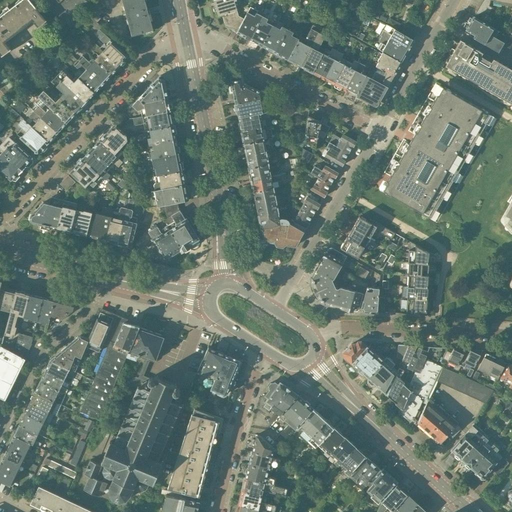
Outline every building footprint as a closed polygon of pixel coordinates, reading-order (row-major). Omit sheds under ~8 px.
[(0,15),(0,52),(3,56),(12,49),(6,41),(32,22),(37,29),(46,22),(29,0),(18,0),(16,3),(16,4),(5,12),(4,11),(0,14),(0,15),(0,16),(0,15)] [(102,4),(98,0),(91,0),(92,1),(101,10),(105,6),(102,4)] [(152,24),(149,15),(145,0),(122,0),(129,24),(132,36),(154,30),(152,24)] [(215,0),(220,16),(222,15),(226,26),(237,32),(241,24),(244,19),(239,16),(235,1),(237,1),(236,0),(215,0)] [(483,0),(483,2),(480,7),(490,12),(493,8),(489,6),(490,0),(483,0)] [(101,10),(92,1),(90,7),(99,16),(103,12),(101,10)] [(101,19),(99,16),(90,7),(89,14),(98,23),(101,19)] [(250,40),(258,24),(263,16),(258,13),(259,11),(250,7),(244,19),(241,24),(237,32),(245,36),(245,37),(250,40)] [(380,13),(368,7),(370,11),(366,13),(378,18),(380,13)] [(487,17),(490,12),(480,7),(477,11),(487,17)] [(484,22),(487,17),(477,11),(474,16),(484,22)] [(90,24),(93,20),(88,14),(84,18),(90,24)] [(268,19),(263,16),(258,24),(250,40),(254,42),(263,46),(275,24),(277,21),(269,17),(268,19)] [(498,31),(484,22),(474,16),(473,17),(470,17),(468,21),(469,24),(466,30),(471,32),(470,35),(498,52),(504,42),(494,36),(495,35),(498,31)] [(344,27),(346,20),(338,18),(336,25),(344,27)] [(391,19),(389,24),(398,28),(400,23),(391,19)] [(270,51),(275,53),(288,29),(283,26),(284,24),(277,21),(275,24),(263,46),(270,50),(270,51)] [(382,36),(408,51),(414,39),(390,26),(387,24),(384,30),(383,29),(380,35),(382,36)] [(304,43),(299,40),(289,60),(301,66),(322,27),(319,26),(318,28),(314,25),(304,43)] [(301,66),(313,73),(324,53),(318,50),(327,32),(323,30),(323,28),(322,27),(301,66)] [(95,34),(105,43),(100,48),(119,65),(120,65),(123,66),(125,63),(125,60),(124,60),(125,58),(127,55),(100,29),(95,34)] [(280,55),(289,60),(299,40),(303,34),(295,30),(294,32),(288,29),(275,53),(279,56),(280,55)] [(381,43),(378,48),(402,61),(408,51),(382,36),(379,42),(381,43)] [(96,53),(93,57),(111,74),(119,65),(100,48),(93,41),(88,45),(96,53)] [(511,70),(459,41),(444,67),(466,79),(468,76),(480,83),(478,86),(511,105),(511,104),(511,70)] [(324,53),(313,73),(314,73),(315,75),(318,76),(320,76),(323,78),(340,47),(338,47),(336,50),(332,48),(330,52),(325,49),(324,53)] [(340,47),(323,78),(334,84),(345,64),(349,57),(339,52),(341,48),(340,47)] [(401,63),(382,53),(378,61),(379,61),(378,64),(374,62),(373,64),(378,67),(393,76),(401,63)] [(345,89),(356,95),(367,76),(361,73),(365,65),(364,65),(368,56),(364,54),(361,60),(354,73),(345,89)] [(102,83),(111,74),(93,57),(88,61),(81,55),(77,59),(84,66),(102,83)] [(100,86),(102,83),(84,66),(77,59),(73,64),(80,71),(76,75),(77,77),(94,92),(95,91),(97,92),(100,88),(100,86)] [(350,67),(345,64),(334,84),(334,85),(335,87),(339,90),(341,89),(342,87),(345,89),(354,73),(361,60),(359,59),(357,62),(354,60),(350,67)] [(393,76),(378,67),(376,71),(381,74),(383,75),(381,79),(389,84),(393,76)] [(86,102),(94,92),(77,77),(74,81),(62,70),(57,75),(69,86),(86,102)] [(372,78),(367,76),(356,95),(367,101),(381,74),(376,71),(372,78)] [(383,75),(381,74),(367,101),(375,105),(377,104),(389,84),(381,79),(383,75)] [(64,92),(59,97),(76,112),(86,102),(69,86),(57,75),(52,80),(64,92)] [(166,87),(164,80),(165,78),(165,76),(161,75),(159,75),(159,77),(139,98),(144,103),(168,98),(168,97),(170,97),(171,95),(170,89),(169,88),(166,88),(166,87)] [(236,103),(259,99),(265,97),(265,95),(265,94),(255,88),(254,89),(246,84),(246,83),(242,84),(241,82),(239,81),(239,80),(233,81),(232,84),(228,85),(230,93),(233,93),(236,103)] [(59,97),(56,101),(44,90),(39,95),(42,98),(47,103),(66,122),(76,112),(59,97)] [(441,214),(511,254),(511,278),(510,282),(511,283),(511,134),(438,93),(379,195),(433,226),(441,214)] [(38,103),(32,109),(37,113),(57,132),(66,122),(47,103),(42,98),(38,103)] [(142,116),(170,110),(172,109),(173,108),(172,103),(171,102),(169,102),(168,98),(144,103),(139,98),(132,105),(138,110),(141,109),(142,116)] [(236,103),(238,117),(273,110),(271,102),(261,105),(259,99),(236,103)] [(12,109),(10,112),(16,117),(19,114),(12,109)] [(28,122),(48,142),(57,132),(37,113),(32,109),(28,114),(29,115),(25,120),(28,122)] [(149,122),(150,130),(173,125),(173,124),(175,122),(174,117),(171,115),(170,110),(142,116),(130,118),(127,121),(130,124),(134,123),(136,124),(149,122)] [(276,110),(273,110),(238,117),(241,131),(242,131),(263,126),(270,125),(272,125),(270,116),(271,116),(277,115),(276,110)] [(319,136),(321,122),(316,119),(316,117),(312,114),(309,116),(305,135),(309,136),(307,143),(316,148),(317,146),(319,136)] [(48,142),(28,122),(25,120),(24,118),(18,124),(23,128),(18,133),(36,151),(36,152),(41,152),(41,150),(42,151),(44,151),(47,149),(47,146),(45,145),(48,142)] [(330,127),(321,122),(319,136),(324,139),(330,127)] [(99,140),(100,141),(108,149),(109,148),(119,157),(124,151),(122,149),(124,147),(122,145),(127,140),(126,134),(116,125),(115,127),(112,128),(106,133),(105,134),(103,134),(99,137),(100,139),(99,140)] [(173,125),(150,130),(152,137),(149,138),(150,144),(153,143),(176,138),(173,125)] [(242,131),(244,143),(270,138),(273,137),(270,125),(263,126),(242,131)] [(330,141),(333,143),(349,152),(353,146),(356,141),(344,134),(341,139),(334,134),(330,141)] [(22,170),(26,166),(29,166),(33,162),(33,159),(31,157),(32,157),(13,139),(13,140),(9,135),(0,145),(0,148),(3,151),(22,170)] [(151,151),(153,158),(178,152),(179,152),(176,138),(153,143),(155,151),(151,151)] [(270,138),(244,143),(247,155),(266,151),(273,150),(270,138)] [(108,149),(100,141),(93,148),(112,166),(116,163),(121,168),(125,163),(119,157),(109,148),(108,149)] [(349,152),(333,143),(330,141),(327,146),(334,150),(330,158),(342,165),(345,160),(349,152)] [(93,148),(84,157),(93,165),(92,166),(103,176),(109,181),(110,179),(108,177),(111,174),(108,171),(112,166),(93,148)] [(11,179),(13,180),(16,181),(21,176),(20,172),(22,170),(3,151),(0,153),(0,169),(11,180),(11,179)] [(247,155),(250,167),(268,163),(266,151),(247,155)] [(160,175),(182,170),(178,152),(153,158),(155,166),(156,166),(158,175),(159,174),(160,175)] [(84,157),(83,158),(82,157),(81,157),(77,161),(77,163),(78,163),(77,164),(78,164),(71,172),(86,186),(89,183),(93,187),(103,176),(92,166),(93,165),(84,157)] [(270,172),(268,163),(250,167),(249,167),(252,180),(278,174),(277,170),(270,172)] [(330,184),(335,177),(338,172),(325,165),(322,170),(315,166),(311,172),(318,177),(330,184)] [(185,184),(182,170),(160,175),(161,183),(156,184),(155,183),(151,184),(151,185),(151,187),(140,189),(141,193),(163,188),(185,184)] [(254,192),(255,192),(274,187),(279,186),(278,181),(287,179),(285,172),(278,174),(252,180),(253,184),(252,186),(253,190),(254,191),(254,192)] [(75,182),(68,175),(64,179),(71,186),(75,182)] [(311,189),(324,196),(327,191),(330,184),(318,177),(311,189)] [(60,184),(67,191),(71,186),(64,179),(60,184)] [(188,186),(185,184),(163,188),(164,197),(156,198),(158,206),(160,206),(165,204),(165,205),(178,202),(188,200),(187,194),(187,193),(189,191),(188,186)] [(255,192),(257,203),(276,199),(274,187),(255,192)] [(320,203),(317,201),(319,198),(311,193),(309,197),(308,196),(301,208),(312,215),(317,208),(320,203)] [(32,222),(41,224),(40,228),(49,230),(50,226),(56,228),(64,200),(51,197),(50,204),(43,202),(35,212),(35,214),(31,214),(30,219),(32,222)] [(114,210),(106,240),(115,242),(115,244),(118,245),(118,243),(127,207),(129,199),(126,198),(124,206),(122,206),(120,207),(119,212),(114,210)] [(257,203),(259,215),(278,211),(279,211),(276,199),(257,203)] [(71,232),(71,231),(76,210),(78,203),(64,200),(56,228),(57,228),(57,229),(71,232)] [(114,210),(114,207),(104,204),(101,214),(95,213),(98,202),(95,202),(92,213),(87,235),(90,236),(106,240),(114,210)] [(191,249),(192,246),(190,243),(197,239),(179,208),(178,202),(165,205),(165,204),(160,206),(160,210),(166,209),(167,215),(169,219),(164,222),(169,230),(181,248),(183,251),(186,252),(191,249)] [(78,203),(76,210),(71,231),(87,235),(92,213),(84,211),(86,205),(78,203)] [(133,209),(127,207),(118,243),(118,245),(121,246),(122,244),(130,246),(138,216),(132,215),(134,210),(133,209)] [(312,215),(301,208),(293,220),(306,228),(309,222),(308,222),(312,215)] [(259,215),(262,228),(281,223),(278,211),(259,215)] [(392,239),(395,233),(372,219),(370,222),(366,220),(366,219),(362,216),(361,217),(359,216),(353,227),(371,237),(375,230),(392,239)] [(265,240),(276,242),(277,245),(283,246),(286,244),(296,245),(304,231),(289,223),(288,225),(281,223),(262,228),(265,240)] [(173,253),(181,248),(169,230),(162,234),(156,224),(151,227),(152,229),(149,231),(153,239),(163,256),(166,257),(172,253),(173,253)] [(365,247),(370,237),(371,237),(353,227),(348,236),(347,236),(347,237),(365,247)] [(364,248),(365,247),(347,237),(340,248),(358,258),(364,248)] [(428,263),(429,252),(410,241),(409,243),(408,262),(429,263),(428,263)] [(391,242),(388,247),(394,250),(397,245),(391,242)] [(334,278),(336,274),(347,256),(332,247),(329,248),(313,275),(312,277),(311,283),(313,284),(320,299),(319,300),(325,303),(325,302),(327,303),(347,308),(347,309),(352,310),(357,311),(359,309),(363,293),(340,287),(338,288),(336,288),(332,279),(334,278)] [(428,276),(429,275),(428,275),(429,263),(408,262),(408,263),(409,263),(408,274),(428,276)] [(359,268),(355,275),(364,280),(368,273),(359,268)] [(408,286),(428,288),(428,287),(428,276),(408,274),(408,275),(408,286)] [(0,307),(2,308),(2,309),(11,310),(16,290),(1,286),(2,281),(0,280),(0,307)] [(362,308),(364,311),(377,312),(378,308),(385,309),(386,299),(378,298),(379,287),(367,286),(362,308)] [(407,298),(427,299),(428,288),(408,286),(407,287),(408,287),(407,298)] [(18,314),(24,316),(30,294),(16,290),(11,310),(5,332),(15,335),(17,325),(15,324),(18,314)] [(60,319),(61,319),(73,310),(77,296),(57,291),(55,300),(49,320),(51,321),(54,319),(54,316),(56,316),(60,317),(60,319)] [(38,319),(38,318),(43,297),(34,295),(30,294),(24,316),(23,318),(27,319),(28,316),(38,319)] [(55,300),(43,297),(38,318),(49,321),(49,320),(55,300)] [(420,315),(420,312),(426,312),(427,299),(407,298),(406,314),(420,315)] [(113,318),(100,312),(89,339),(86,345),(98,351),(113,318)] [(99,420),(126,357),(139,327),(140,326),(123,322),(114,343),(111,341),(89,391),(84,402),(80,411),(99,420)] [(163,335),(139,327),(126,357),(136,360),(138,356),(147,358),(139,377),(136,376),(129,379),(128,382),(138,387),(135,396),(134,396),(133,397),(134,397),(131,405),(130,405),(129,406),(130,407),(127,414),(126,414),(126,416),(123,424),(122,423),(122,425),(119,433),(118,433),(118,434),(119,434),(117,437),(114,435),(111,440),(110,443),(103,459),(102,459),(102,461),(103,462),(101,465),(91,460),(85,475),(90,477),(84,490),(99,497),(100,496),(102,497),(104,491),(106,493),(109,494),(109,493),(113,497),(112,498),(113,500),(113,499),(118,501),(118,502),(120,502),(120,501),(125,500),(126,501),(127,500),(126,499),(129,495),(131,495),(133,495),(135,490),(136,490),(137,489),(141,490),(140,491),(142,491),(142,490),(146,489),(146,490),(147,489),(147,488),(149,485),(150,485),(150,483),(149,483),(148,480),(152,482),(151,483),(153,483),(154,482),(154,483),(155,481),(154,480),(161,464),(162,464),(162,463),(163,463),(166,455),(162,453),(163,451),(162,451),(165,444),(166,444),(167,442),(166,442),(169,434),(170,434),(171,433),(170,433),(173,425),(174,425),(175,424),(174,424),(177,416),(178,416),(178,415),(178,414),(181,405),(182,406),(183,405),(182,404),(180,403),(181,400),(182,400),(182,399),(181,398),(180,395),(181,395),(180,394),(178,393),(180,391),(179,388),(177,387),(177,386),(176,384),(176,383),(175,383),(175,384),(174,384),(173,383),(160,377),(160,378),(158,377),(158,376),(157,375),(155,376),(154,377),(154,378),(152,377),(150,378),(144,375),(150,360),(154,361),(163,335)] [(17,342),(29,348),(32,343),(31,342),(32,339),(33,336),(19,332),(18,338),(17,342)] [(82,336),(78,336),(59,352),(73,359),(79,361),(81,357),(86,345),(89,339),(82,336)] [(343,352),(343,355),(352,363),(367,347),(367,346),(361,341),(358,341),(357,342),(358,342),(356,343),(356,344),(355,343),(354,344),(352,344),(351,343),(351,344),(344,352),(343,352)] [(15,347),(27,354),(29,348),(17,342),(15,347)] [(0,396),(5,399),(25,358),(13,351),(1,344),(0,346),(0,396)] [(397,356),(402,359),(408,345),(399,344),(397,356)] [(407,369),(410,362),(417,346),(408,345),(402,359),(398,370),(396,374),(387,395),(395,401),(403,385),(403,384),(404,381),(401,378),(404,370),(408,372),(408,369),(407,369)] [(430,347),(417,346),(410,362),(407,369),(408,369),(416,371),(418,372),(425,358),(430,347)] [(13,351),(25,358),(27,354),(15,347),(13,351)] [(226,354),(225,354),(224,352),(218,350),(218,351),(208,347),(193,384),(210,391),(226,355),(226,354)] [(367,347),(352,363),(368,377),(385,358),(382,355),(380,357),(375,353),(375,354),(367,347)] [(461,358),(464,352),(466,348),(454,348),(451,353),(446,350),(442,358),(456,365),(454,369),(458,371),(461,365),(458,364),(460,360),(461,358)] [(470,349),(468,353),(464,352),(461,358),(460,360),(458,364),(461,365),(465,367),(468,362),(475,365),(483,349),(470,349)] [(73,359),(59,352),(51,359),(69,368),(75,371),(79,361),(73,359)] [(486,353),(485,354),(479,367),(489,372),(496,357),(486,352),(486,353)] [(210,391),(218,394),(222,384),(230,387),(234,376),(240,361),(237,359),(237,357),(232,355),(231,356),(230,356),(226,355),(210,391)] [(385,358),(368,377),(367,378),(368,381),(371,385),(375,384),(387,395),(396,374),(398,370),(394,367),(392,369),(391,368),(395,363),(387,356),(386,358),(385,358)] [(496,357),(489,372),(499,377),(506,362),(496,357)] [(433,389),(438,379),(444,366),(425,358),(418,372),(416,371),(408,388),(403,384),(403,385),(395,401),(413,417),(421,400),(427,403),(431,393),(433,389)] [(75,371),(69,368),(51,359),(45,370),(65,379),(70,381),(72,378),(66,375),(67,373),(73,375),(75,371)] [(511,383),(511,380),(511,364),(508,363),(500,378),(501,378),(500,380),(501,380),(503,379),(511,383)] [(452,370),(444,366),(438,379),(485,401),(493,389),(486,386),(452,370)] [(65,379),(45,370),(40,381),(60,390),(65,393),(67,388),(70,381),(65,379)] [(35,392),(61,403),(65,393),(60,390),(40,381),(35,392)] [(269,409),(271,406),(280,414),(298,395),(280,382),(278,384),(275,382),(271,383),(268,386),(269,390),(266,395),(269,398),(263,404),(269,409)] [(222,384),(218,394),(223,396),(226,396),(230,387),(222,384)] [(84,402),(89,391),(86,390),(83,397),(81,396),(79,399),(84,402)] [(61,403),(35,392),(30,402),(50,412),(54,414),(56,415),(61,403)] [(441,401),(431,393),(427,403),(418,422),(445,446),(460,428),(456,424),(458,422),(438,405),(441,401)] [(314,409),(298,395),(280,414),(279,416),(284,421),(285,419),(291,424),(286,429),(285,428),(284,429),(274,440),(276,442),(272,447),(274,448),(277,450),(280,446),(295,429),(314,409)] [(50,412),(30,402),(25,413),(43,422),(49,424),(54,414),(50,412)] [(168,488),(180,492),(187,493),(199,496),(219,422),(201,418),(203,411),(202,411),(184,404),(175,424),(197,430),(195,438),(186,436),(182,451),(191,453),(187,467),(171,463),(164,488),(168,488)] [(203,411),(212,415),(215,408),(205,404),(202,411),(203,411)] [(317,412),(314,409),(295,429),(297,431),(300,427),(304,430),(302,432),(309,439),(327,420),(318,412),(317,412)] [(43,422),(25,413),(19,424),(38,433),(47,437),(48,433),(40,429),(43,422)] [(316,448),(320,443),(334,428),(330,424),(331,424),(327,420),(309,439),(312,442),(311,444),(316,448)] [(38,433),(19,424),(14,435),(30,443),(39,447),(42,442),(35,438),(38,433)] [(458,458),(461,457),(462,458),(481,437),(483,434),(485,433),(479,428),(478,430),(472,425),(451,448),(455,452),(455,455),(458,458)] [(86,437),(88,431),(82,428),(80,434),(86,437)] [(342,434),(334,428),(320,443),(328,449),(325,453),(329,456),(332,453),(346,438),(342,434)] [(483,434),(481,437),(462,458),(465,461),(465,464),(468,467),(472,467),(491,446),(486,441),(488,439),(483,434)] [(30,443),(14,435),(9,445),(25,453),(30,443)] [(256,435),(252,452),(272,456),(274,448),(272,447),(261,436),(256,435)] [(340,461),(354,445),(346,438),(332,453),(336,457),(333,460),(337,464),(340,461)] [(493,444),(491,446),(472,467),(476,471),(475,472),(481,477),(485,477),(486,475),(485,474),(489,470),(497,476),(509,463),(501,456),(496,451),(498,448),(493,444)] [(25,453),(9,445),(4,456),(21,463),(25,453)] [(342,482),(365,456),(355,447),(355,446),(354,445),(340,461),(348,468),(339,477),(339,480),(342,482)] [(252,452),(249,465),(268,470),(269,463),(279,465),(280,459),(272,456),(252,452)] [(0,467),(16,474),(21,463),(4,456),(0,464),(0,467)] [(343,483),(346,485),(350,481),(350,480),(351,478),(356,482),(355,484),(361,490),(365,486),(380,469),(367,457),(343,483)] [(51,459),(48,465),(74,477),(77,472),(51,459)] [(245,478),(273,485),(275,478),(266,475),(268,470),(249,465),(245,478)] [(38,476),(44,479),(48,469),(42,466),(38,476)] [(16,474),(0,467),(0,480),(10,486),(16,474)] [(397,484),(385,474),(386,472),(381,468),(380,469),(365,486),(368,489),(367,490),(373,495),(374,494),(381,501),(397,484)] [(308,479),(314,484),(317,480),(312,475),(308,479)] [(245,478),(242,492),(261,496),(262,490),(285,496),(287,488),(273,485),(245,478)] [(407,494),(408,493),(408,489),(405,487),(402,487),(401,488),(397,484),(381,501),(376,511),(382,511),(384,511),(385,511),(391,511),(396,507),(407,494)] [(94,511),(39,486),(30,504),(48,511),(94,511)] [(261,496),(242,492),(239,504),(270,511),(273,511),(275,506),(267,504),(269,498),(261,496)] [(396,507),(401,511),(410,511),(418,504),(407,494),(396,507)] [(196,511),(198,501),(185,498),(177,497),(167,495),(162,511),(196,511)]
